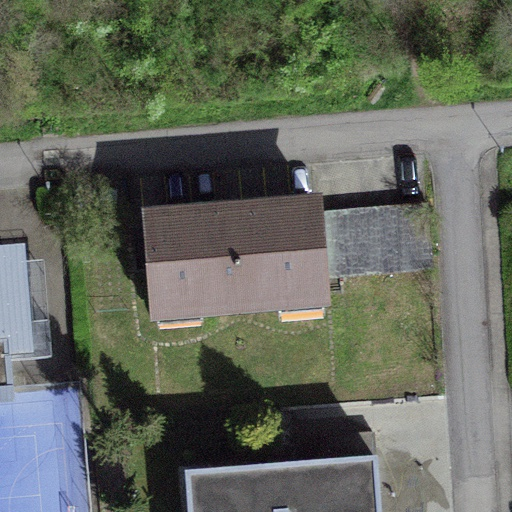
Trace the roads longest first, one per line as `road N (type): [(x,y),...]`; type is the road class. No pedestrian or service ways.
road 1 (residential): [(0,167),(474,129)]
road 2 (residential): [(474,129),(487,511)]
